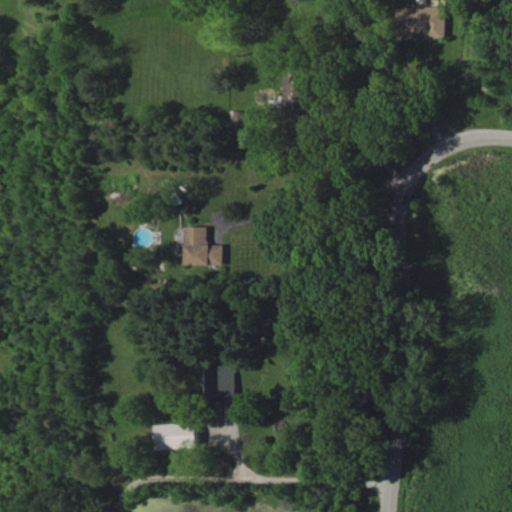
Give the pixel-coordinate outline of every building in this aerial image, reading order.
[(448,37),(448,6),(404,6),(404,38),(418,37),(418,32),(429,32),(429,37),(448,37)] [(314,75),(289,74),(288,115),(313,116),(314,75)] [(233,135),(249,134),(248,110),(232,111),(233,135)] [(212,226),(189,226),(189,264),(228,263),(228,243),(212,244),(212,226)] [(237,395),(237,364),(204,365),(204,395),(237,395)] [(156,448),(198,447),(197,422),(156,424),(156,448)]
